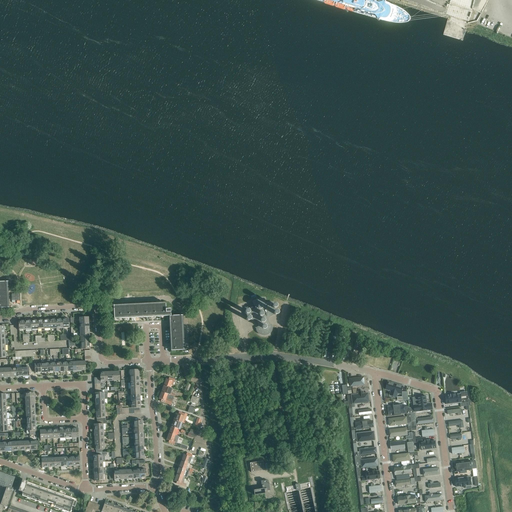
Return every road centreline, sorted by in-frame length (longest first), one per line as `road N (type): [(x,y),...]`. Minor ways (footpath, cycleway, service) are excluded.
road 1 (motorway): [(187,0),(295,511)]
road 2 (motorway): [(309,511),(201,0)]
road 3 (residential): [(164,361),(265,356),(375,373)]
road 4 (residential): [(148,361),(99,362),(90,308),(21,310),(0,320)]
road 5 (residential): [(375,373),(391,511)]
road 6 (residential): [(451,511),(437,391)]
